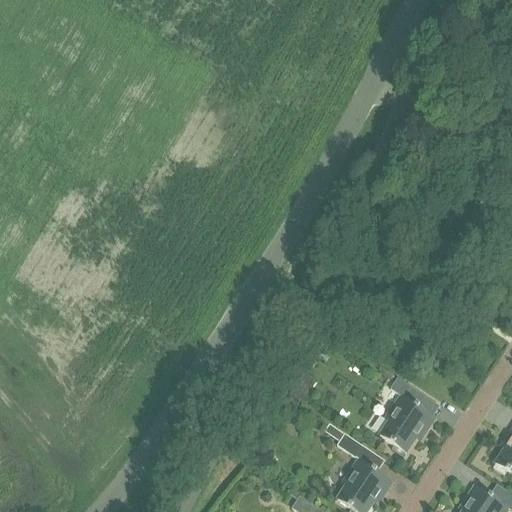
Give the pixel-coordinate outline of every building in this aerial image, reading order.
[(304,373),(288,396),(302,405),(317,382),(304,373)] [(417,408),(424,398),(397,380),(390,391),(401,398),(393,410),(397,413),(380,438),(394,448),(391,452),(402,459),(422,430),(426,432),(434,419),(417,408)] [(324,433),(339,443),(343,437),(328,427),(324,433)] [(511,440),(492,470),(504,478),(507,474),(511,477),(511,432),(509,438),(511,440)] [(356,459),(363,448),(345,436),(340,444),(337,448),(355,460),(356,459)] [(354,477),(347,487),(337,502),(351,511),(350,511),(367,511),(380,494),(383,496),(392,483),(359,461),(350,474),(354,477)] [(506,511),(508,510),(475,488),(467,501),(470,503),(464,511),(506,511)] [(293,511),(319,511),(320,511),(300,498),(291,510),(293,511)]
